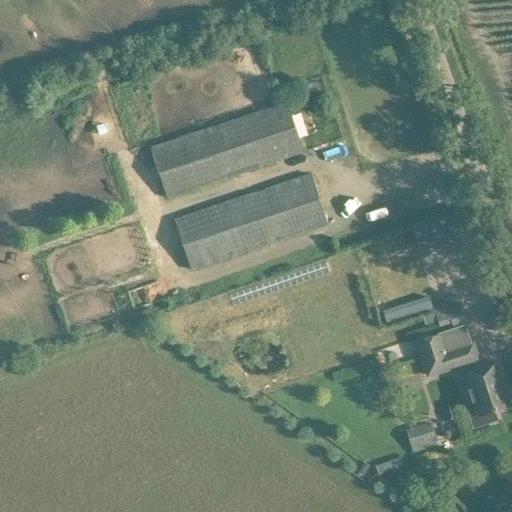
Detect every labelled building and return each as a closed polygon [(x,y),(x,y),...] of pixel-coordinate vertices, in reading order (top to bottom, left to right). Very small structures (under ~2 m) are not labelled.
[(151,148),(168,197),(304,152),(287,102),(151,148)] [(175,219),(192,269),(309,230),(328,224),(311,174),(175,219)] [(415,231),(423,251),(465,234),(457,214),(415,231)] [(389,323),(435,307),(431,294),(385,310),(389,323)] [(461,305),(448,309),(454,327),(467,322),(461,305)] [(468,327),(419,343),(429,376),(479,360),(468,327)] [(498,421),(495,411),(511,406),(510,403),(511,400),(511,397),(510,392),(506,391),(498,366),(462,378),(467,391),(472,389),(476,402),(467,405),(474,429),(498,421)] [(408,432),(414,454),(437,446),(431,425),(408,432)]
